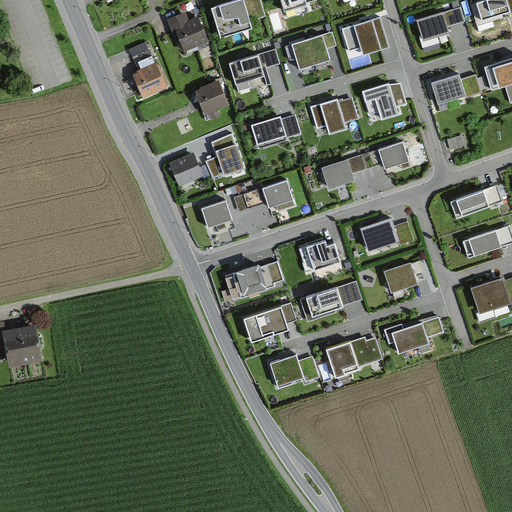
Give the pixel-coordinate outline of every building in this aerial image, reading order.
[(215,0),(214,1),(223,29),(252,20),(246,0),(215,0)] [(506,0),(480,0),(471,3),(477,22),(511,12),(506,0)] [(442,11),(419,18),(425,37),(448,31),(442,11)] [(181,12),(166,19),(179,51),(204,40),(194,17),(185,21),(181,12)] [(372,19),(343,27),(350,48),(362,45),(364,50),(379,45),(372,19)] [(322,34),(307,38),(315,63),(330,58),(322,34)] [(307,38),(292,43),(301,68),(315,63),(307,38)] [(258,52),(231,60),(237,82),(264,74),(258,52)] [(139,98),(166,85),(150,54),(124,66),(139,98)] [(511,56),(480,67),(489,94),(511,86),(511,56)] [(459,74),(427,84),(435,110),(468,101),(461,79),(459,74)] [(473,75),(461,79),(468,101),(468,102),(481,98),(473,75)] [(218,80),(198,87),(206,109),(226,102),(218,80)] [(388,81),(364,89),(371,112),(380,109),(382,116),(397,112),(388,81)] [(337,98),(311,105),(318,126),(328,123),(330,131),(346,126),(337,98)] [(280,115),(252,123),(257,141),(285,133),(280,115)] [(212,140),(218,155),(207,159),(214,177),(245,164),(232,132),(212,140)] [(463,134),(448,138),(451,149),(466,146),(463,134)] [(402,139),(379,147),(386,167),(409,160),(402,139)] [(193,153),(172,162),(180,182),(201,173),(193,153)] [(347,158),(323,165),(330,186),(354,179),(347,158)] [(287,178),(263,185),(269,205),(276,203),(278,208),(295,203),(287,178)] [(251,205),(266,202),(263,189),(235,196),(239,210),(251,207),(251,205)] [(485,189),(455,200),(462,220),(493,209),(485,189)] [(225,198),(202,206),(209,226),(232,219),(225,198)] [(390,216),(363,226),(369,246),(397,237),(390,216)] [(410,223),(402,225),(406,242),(413,241),(410,223)] [(498,231),(467,242),(473,259),(504,248),(498,231)] [(326,238),(300,247),(307,271),(340,260),(334,241),(327,243),(326,238)] [(259,263),(226,274),(234,298),(275,284),(274,281),(283,278),(277,260),(260,266),(259,263)] [(410,261),(386,269),(392,288),(416,280),(410,261)] [(502,275),(472,285),(481,311),(511,300),(511,277),(504,280),(502,275)] [(337,285),(302,297),(309,319),(335,310),(334,306),(361,297),(356,281),(338,287),(337,285)] [(290,301),(245,315),(252,339),(288,327),(287,322),(296,319),(290,301)] [(421,320),(393,329),(400,351),(429,342),(421,320)] [(0,351),(3,351),(6,365),(36,359),(30,326),(0,331),(0,351)] [(350,339),(327,347),(336,375),(359,367),(358,365),(382,357),(375,337),(366,340),(365,336),(350,341),(350,339)] [(328,357),(316,361),(323,379),(335,374),(328,357)] [(298,360),(270,370),(279,393),(306,383),(298,360)]
